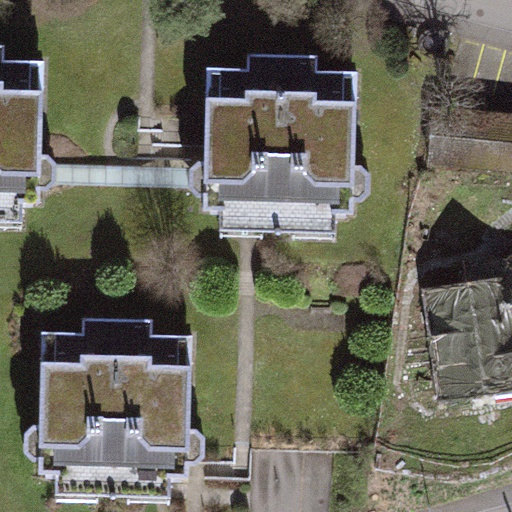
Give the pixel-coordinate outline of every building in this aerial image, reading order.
[(0,205),(54,205),(54,68),(12,68),(12,49),(0,49),(0,205)] [(261,77),(220,77),(221,206),(367,205),(367,78),(330,78),(329,61),(261,62),(261,77)] [(511,128),(504,128),(500,186),(511,186),(511,128)] [(511,271),(476,298),(429,303),(441,428),(511,420),(511,271)] [(204,342),(51,341),(50,476),(203,476),(204,342)]
